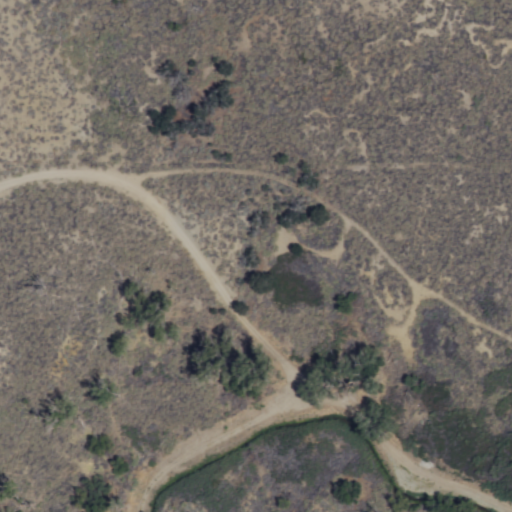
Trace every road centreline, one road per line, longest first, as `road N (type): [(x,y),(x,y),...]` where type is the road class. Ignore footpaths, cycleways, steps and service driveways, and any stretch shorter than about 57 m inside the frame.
road 1 (track): [(511,508),(424,477),(353,405),(285,365),(190,235),(145,190),(90,173),(0,184)]
road 2 (track): [(511,339),(418,280),(341,212),(285,181),(222,167),(90,173)]
